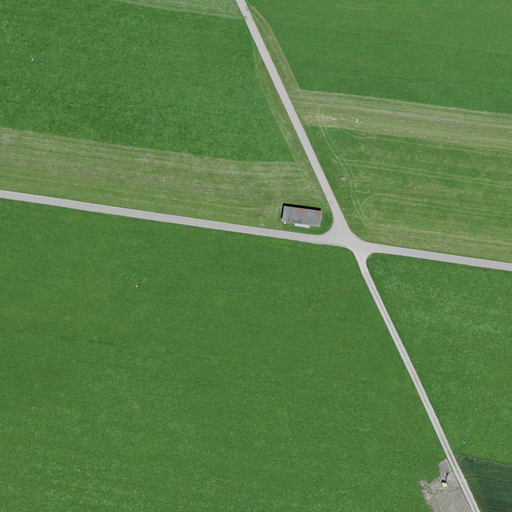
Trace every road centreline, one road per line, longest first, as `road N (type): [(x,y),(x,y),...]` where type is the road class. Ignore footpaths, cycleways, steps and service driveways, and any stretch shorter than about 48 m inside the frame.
road 1 (track): [(511,265),(0,191)]
road 2 (track): [(357,242),(479,511)]
road 3 (track): [(350,241),(239,0)]
